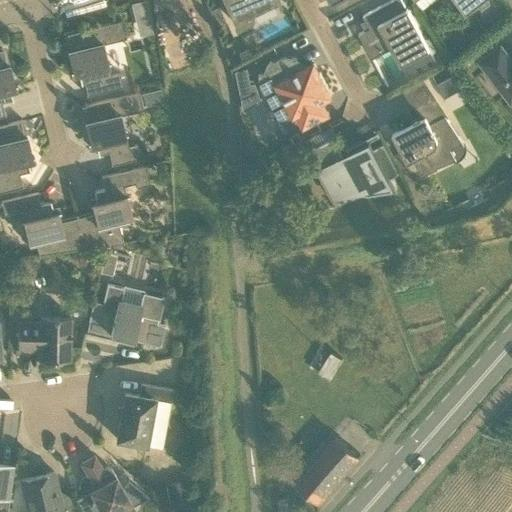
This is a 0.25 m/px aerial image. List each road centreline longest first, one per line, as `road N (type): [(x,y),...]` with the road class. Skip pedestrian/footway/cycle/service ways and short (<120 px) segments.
road 1 (secondary): [(364,511),(511,345)]
road 2 (residential): [(62,166),(28,14)]
road 3 (residential): [(371,123),(305,0)]
